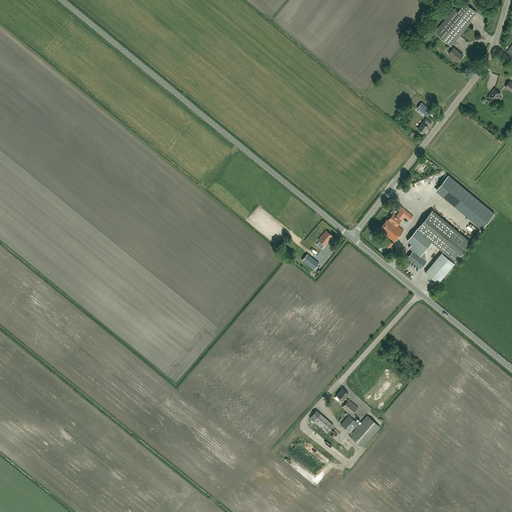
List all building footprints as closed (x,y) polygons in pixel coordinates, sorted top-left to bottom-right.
[(453,48),(452,46),(470,23),(469,22),(476,12),(465,3),(457,12),(453,9),(434,32),(450,45),(447,49),(450,51),(448,53),(458,61),(463,55),(453,47),(453,48)] [(432,29),(437,23),(433,20),(428,26),(432,29)] [(493,103),(501,93),(494,89),(487,98),(493,103)] [(427,116),(432,110),(421,103),(417,108),(427,116)] [(429,125),(431,123),(426,118),(417,129),(423,133),(428,127),(425,124),(426,123),(429,125)] [(441,168),(429,182),(437,188),(445,195),(456,181),(449,174),(441,168)] [(432,190),(427,199),(432,201),(431,204),(436,207),(438,203),(435,201),(436,199),(435,198),(437,193),(432,190)] [(409,221),(413,217),(403,208),(396,216),(393,213),(388,220),(387,219),(380,227),(385,231),(384,233),(394,242),(403,231),(397,225),(401,220),(404,216),(409,221)] [(431,242),(443,252),(455,261),(471,242),(459,232),(432,210),(416,230),(431,242)] [(420,257),(431,242),(416,230),(406,242),(410,246),(408,249),(411,252),(407,257),(420,268),(426,262),(420,257)] [(326,231),(318,240),(325,246),(333,237),(326,231)] [(390,240),(385,246),(389,249),(393,243),(390,240)] [(454,263),(441,253),(425,272),(438,283),(454,263)] [(307,254),(302,260),(314,269),(319,263),(307,254)] [(362,447),(380,427),(367,416),(360,424),(353,419),(355,416),(352,413),(357,407),(353,404),(348,399),(348,400),(345,398),(348,394),(342,389),(336,395),(342,400),(341,401),(345,404),(342,407),(351,415),(350,416),(349,415),(340,425),(349,433),(351,434),(349,436),(362,447)] [(326,433),(333,426),(316,411),(309,418),(326,433)] [(299,465),(297,469),(308,478),(313,482),(316,478),(299,465)]
